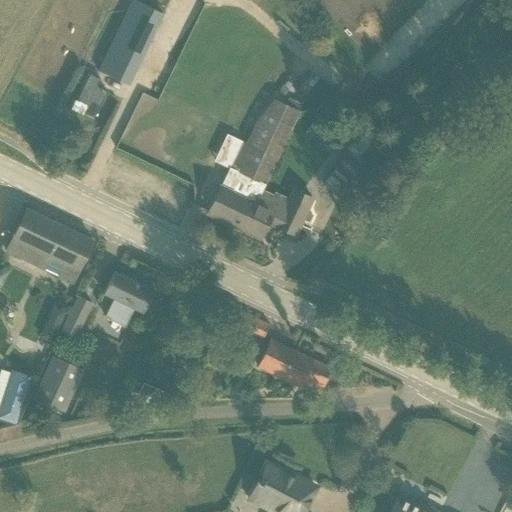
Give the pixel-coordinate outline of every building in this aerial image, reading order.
[(126,85),(127,86),(162,14),(133,0),(131,0),(97,72),(115,80),(126,85)] [(178,59),(253,119),(293,71),(219,9),(178,59)] [(86,106),(82,113),(93,119),(106,92),(95,87),(99,80),(89,75),(76,101),(86,106)] [(126,85),(115,80),(111,88),(122,93),(126,85)] [(216,128),(162,102),(144,93),(109,166),(181,201),(216,128)] [(235,155),(215,195),(207,213),(239,229),(252,205),(254,205),(261,192),(298,112),(273,101),(255,123),(245,143),(241,141),(235,155)] [(422,126),(407,112),(396,122),(412,137),(422,126)] [(349,150),(341,161),(323,184),(332,191),(331,192),(347,205),(374,170),(377,172),(395,149),(376,134),(383,123),(374,117),(353,135),(352,141),(346,148),(349,150)] [(315,120),(304,136),(323,150),(335,135),(315,120)] [(235,155),(241,141),(225,133),(218,148),(235,155)] [(252,205),(239,229),(259,238),(267,221),(275,225),(275,226),(294,235),(311,199),(292,190),(287,201),(274,195),(273,197),(261,192),(254,205),(252,205)] [(91,240),(26,209),(5,251),(70,283),(91,240)] [(142,313),(152,291),(113,272),(102,294),(113,299),(104,317),(106,318),(107,315),(124,323),(123,326),(124,327),(133,309),(142,313)] [(197,303),(218,313),(225,301),(203,290),(197,303)] [(78,297),(61,331),(74,338),(91,304),(78,297)] [(53,305),(46,323),(59,328),(66,310),(53,305)] [(241,312),(235,326),(261,338),(268,324),(241,312)] [(304,390),(319,394),(330,370),(269,340),(256,366),(304,390)] [(81,371),(52,358),(34,398),(63,411),(81,371)] [(0,420),(15,425),(30,377),(10,371),(0,403),(0,420)] [(293,479),(266,465),(248,499),(272,511),(273,509),(278,511),(302,511),(315,488),(294,477),(293,479)] [(438,511),(420,502),(419,504),(398,493),(399,492),(398,491),(386,511),(438,511)]
